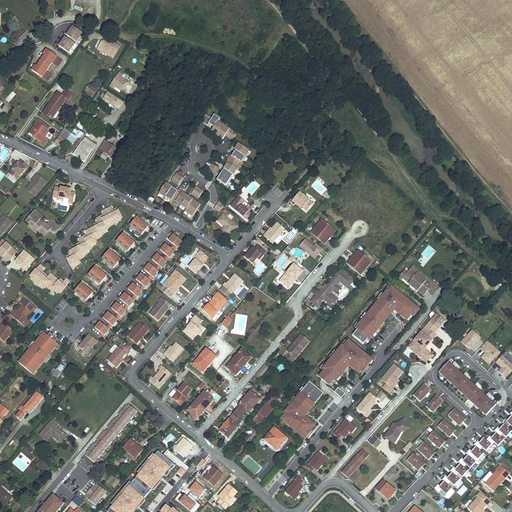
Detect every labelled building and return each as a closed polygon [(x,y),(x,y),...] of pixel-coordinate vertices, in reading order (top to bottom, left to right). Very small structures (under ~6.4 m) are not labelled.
[(77,40),(66,32),(58,45),(68,52),(77,40)] [(114,59),(120,47),(109,42),(107,46),(103,44),(102,43),(98,51),(114,59)] [(58,55),(48,48),(44,53),(46,54),(44,58),(41,62),(38,65),(36,64),(33,69),(43,76),(47,70),(54,61),(58,55)] [(59,65),(63,59),(58,55),(54,61),(59,65)] [(53,74),(47,70),(43,76),(49,80),(53,74)] [(124,74),(120,72),(111,85),(115,88),(116,86),(122,89),(128,80),(123,76),(124,74)] [(90,97),(96,91),(90,84),(84,91),(90,97)] [(63,89),(59,95),(66,99),(70,94),(63,89)] [(107,92),(103,99),(114,106),(118,100),(107,92)] [(59,95),(57,93),(43,113),(52,119),(63,104),(66,99),(59,95)] [(237,133),(211,117),(206,126),(224,138),(225,136),(232,140),(237,133)] [(47,130),(49,127),(38,119),(34,124),(35,125),(30,133),(39,140),(38,142),(44,146),(48,140),(43,136),(48,130),(47,130)] [(139,122),(135,119),(133,123),(130,122),(127,125),(134,130),(139,122)] [(71,133),(64,129),(59,136),(66,140),(71,133)] [(75,136),(71,133),(66,140),(72,145),(77,138),(82,136),(84,133),(79,130),(75,136)] [(93,149),(82,141),(73,155),(84,162),(93,149)] [(118,150),(105,141),(100,149),(113,158),(118,150)] [(239,143),(216,179),(227,186),(250,150),(239,143)] [(29,166),(22,159),(19,163),(17,161),(14,165),(15,166),(13,168),(9,173),(17,180),(29,166)] [(217,177),(220,168),(211,164),(208,173),(217,177)] [(32,183),(27,189),(35,196),(44,185),(41,182),(44,179),(37,173),(34,177),(36,178),(32,183)] [(180,185),(183,176),(175,173),(171,182),(180,185)] [(253,182),(247,190),(251,194),(257,186),(253,182)] [(166,183),(159,193),(171,201),(178,190),(166,183)] [(60,188),(55,186),(54,194),(59,195),(58,197),(64,198),(69,199),(68,202),(73,203),(75,195),(70,194),(71,191),(68,191),(67,190),(68,188),(60,186),(60,188)] [(191,194),(199,199),(204,191),(196,186),(191,194)] [(193,217),(201,204),(182,191),(175,203),(186,210),(185,212),(193,217)] [(314,202),(304,194),(303,194),(300,198),(297,195),(291,202),(295,204),(296,203),(300,206),(301,204),(303,206),(307,210),(314,202)] [(245,201),(239,195),(231,205),(247,219),(252,213),(249,211),(251,209),(247,206),(246,208),(242,205),(245,201)] [(106,226),(123,220),(118,207),(113,209),(111,207),(106,209),(100,216),(96,218),(98,222),(96,222),(92,228),(84,230),(86,235),(78,238),(79,241),(73,248),(68,250),(69,254),(66,255),(71,270),(74,269),(79,264),(80,263),(76,253),(83,259),(90,250),(89,247),(98,243),(95,234),(100,239),(108,230),(106,226)] [(43,216),(35,209),(26,220),(30,223),(38,230),(44,235),(49,230),(42,224),(41,225),(38,222),(40,220),(43,216)] [(222,229),(229,236),(238,225),(224,213),(218,220),(224,225),(225,223),(226,224),(225,226),(222,229)] [(13,222),(4,215),(0,220),(0,230),(3,233),(13,222)] [(137,216),(129,226),(142,236),(150,226),(137,216)] [(43,223),(40,220),(38,222),(41,225),(42,224),(49,230),(51,227),(45,221),(43,223)] [(325,238),(332,229),(321,220),(311,232),(325,244),(328,240),(325,238)] [(274,242),(286,228),(278,222),(273,228),(269,233),(268,231),(265,235),(274,242)] [(38,230),(30,223),(28,226),(35,233),(38,230)] [(328,240),(335,231),(332,229),(325,238),(328,240)] [(123,233),(116,243),(128,252),(136,242),(123,233)] [(172,233),(167,240),(178,249),(184,242),(172,233)] [(323,249),(315,243),(314,245),(304,239),(298,248),(316,259),(323,249)] [(0,253),(9,262),(15,254),(10,249),(11,248),(6,243),(4,245),(1,242),(0,243),(0,253)] [(165,243),(160,250),(170,258),(176,252),(165,243)] [(255,248),(254,246),(245,256),(253,263),(258,257),(262,253),(263,255),(267,251),(258,244),(255,248)] [(102,259),(113,269),(122,260),(110,249),(102,259)] [(189,266),(196,272),(202,265),(201,264),(208,256),(201,250),(195,257),(194,258),(195,259),(189,266)] [(361,253),(358,251),(351,259),(354,262),(361,253)] [(33,260),(24,252),(16,261),(19,264),(20,265),(21,264),(22,265),(21,266),(23,267),(26,269),(33,260)] [(152,259),(162,268),(167,262),(158,253),(152,259)] [(361,275),(371,262),(361,253),(354,262),(351,259),(348,263),(361,275)] [(83,273),(89,266),(84,262),(78,269),(83,273)] [(48,287),(60,296),(70,281),(66,278),(64,282),(50,273),(48,276),(42,272),(45,267),(39,263),(29,279),(46,290),(48,287)] [(154,278),(159,271),(149,263),(144,270),(154,278)] [(280,281),(287,288),(294,279),(295,280),(303,271),(294,264),(280,281)] [(88,275),(99,286),(108,276),(96,266),(88,275)] [(408,283),(408,284),(411,286),(412,285),(415,287),(414,289),(417,291),(423,296),(434,283),(428,278),(425,281),(417,274),(419,271),(413,266),(402,278),(408,283)] [(164,284),(175,293),(178,290),(176,288),(185,277),(176,270),(164,284)] [(353,280),(341,270),(327,286),(326,285),(324,289),(322,287),(311,302),(317,307),(323,301),(325,299),(332,305),(337,299),(329,293),(328,292),(330,290),(331,291),(332,290),(337,284),(339,281),(347,287),(353,280)] [(135,279),(146,288),(151,281),(141,273),(135,279)] [(226,282),(223,285),(233,293),(243,280),(235,273),(227,283),(226,282)] [(187,279),(185,277),(176,288),(178,290),(187,279)] [(288,289),(295,280),(294,279),(287,288),(288,289)] [(85,303),(94,293),(82,282),(74,292),(85,303)] [(133,283),(128,289),(138,298),(143,291),(133,283)] [(497,293),(502,287),(498,283),(493,289),(497,293)] [(341,288),(337,284),(332,290),(336,294),(341,288)] [(120,299),(129,307),(135,301),(125,292),(120,299)] [(163,314),(169,308),(168,307),(170,304),(162,297),(160,300),(161,301),(150,314),(158,320),(162,316),(161,315),(162,313),(163,314)] [(31,313),(33,314),(37,309),(25,299),(20,303),(22,305),(15,313),(13,312),(10,315),(22,325),(27,320),(26,318),(31,313)] [(332,305),(325,299),(323,301),(331,307),(332,305)] [(108,311),(102,318),(113,327),(127,310),(117,302),(111,309),(118,314),(115,317),(108,311)] [(391,318),(384,312),(376,320),(378,321),(370,330),(378,337),(386,327),(384,326),(391,318)] [(185,331),(194,338),(198,333),(203,326),(199,323),(202,320),(196,315),(191,321),(192,322),(188,326),(185,331)] [(223,321),(222,323),(225,325),(231,319),(228,316),(223,321)] [(393,319),(391,318),(384,326),(386,327),(393,319)] [(440,325),(437,323),(432,319),(425,327),(422,331),(414,340),(418,344),(414,348),(420,353),(418,355),(427,362),(430,358),(427,356),(430,353),(425,348),(436,335),(434,333),(440,325)] [(101,333),(98,337),(102,340),(110,330),(100,321),(95,328),(101,333)] [(136,344),(148,330),(140,322),(128,336),(136,344)] [(13,331),(4,323),(1,326),(1,327),(0,328),(0,339),(4,342),(9,336),(13,331)] [(469,351),(481,338),(472,330),(460,342),(469,351)] [(18,363),(35,376),(59,344),(42,332),(18,363)] [(90,334),(76,350),(84,357),(98,342),(90,334)] [(227,334),(224,339),(228,342),(232,337),(227,334)] [(310,341),(301,334),(293,344),(294,345),(292,347),(291,346),(286,351),(289,354),(295,359),(310,341)] [(418,344),(414,340),(408,347),(412,350),(414,348),(418,344)] [(484,353),(479,358),(488,366),(500,353),(486,341),(479,349),(484,353)] [(174,362),(185,349),(177,342),(173,347),(169,352),(167,351),(165,354),(174,362)] [(121,344),(108,360),(116,367),(122,361),(120,360),(126,354),(127,355),(130,352),(129,351),(125,347),(121,344)] [(208,362),(210,364),(216,357),(206,349),(194,364),(201,370),(208,362)] [(251,358),(241,350),(227,367),(236,375),(251,358)] [(495,363),(500,368),(497,372),(504,379),(511,370),(511,364),(502,355),(495,363)] [(203,372),(210,364),(208,362),(201,370),(203,372)] [(51,375),(56,379),(65,367),(60,363),(51,375)] [(264,364),(256,375),(260,378),(269,367),(264,364)] [(403,371),(394,364),(381,379),(394,390),(397,386),(393,383),(397,379),(403,371)] [(159,388),(172,374),(162,365),(159,368),(161,370),(159,372),(160,373),(158,375),(157,374),(154,378),(156,380),(153,383),(159,388)] [(314,398),(324,406),(343,383),(336,377),(339,372),(337,370),(333,375),(321,365),(277,417),(289,427),(314,398)] [(206,384),(199,378),(194,383),(199,387),(197,389),(199,392),(206,384)] [(420,402),(431,390),(422,382),(411,394),(420,402)] [(192,390),(184,383),(178,391),(180,393),(174,399),(181,405),(188,397),(187,395),(192,390)] [(259,393),(253,388),(240,403),(242,404),(220,430),(226,436),(232,430),(234,431),(238,426),(234,424),(239,419),(247,410),(249,412),(260,399),(256,396),(259,393)] [(381,391),(376,396),(382,402),(387,396),(381,391)] [(21,411),(16,417),(20,421),(24,416),(23,415),(26,411),(28,413),(31,409),(32,410),(37,405),(40,401),(39,400),(42,397),(37,392),(24,408),(22,406),(19,410),(21,411)] [(213,400),(204,392),(188,411),(197,419),(213,400)] [(377,399),(370,393),(358,408),(366,415),(370,409),(375,403),(374,402),(377,399)] [(436,394),(424,406),(432,413),(443,402),(436,394)] [(277,399),(274,396),(253,421),(259,426),(273,410),(271,408),(272,406),(277,399)] [(96,464),(137,411),(126,402),(84,455),(96,464)] [(0,422),(2,420),(1,419),(8,410),(2,405),(0,406),(0,422)] [(447,416),(458,427),(466,419),(454,408),(447,416)] [(504,437),(511,430),(511,416),(497,430),(504,437)] [(58,424),(52,419),(39,435),(46,441),(51,436),(52,435),(53,435),(52,436),(56,440),(63,433),(56,427),(58,424)] [(437,427),(448,438),(456,430),(444,419),(437,427)] [(346,420),(334,435),(339,439),(342,436),(345,438),(349,432),(354,426),(346,420)] [(409,430),(404,421),(396,425),(396,424),(393,426),(391,428),(392,429),(391,432),(390,431),(385,439),(389,442),(390,440),(393,442),(396,438),(399,438),(401,434),(409,430)] [(287,439),(274,428),(264,440),(274,448),(274,449),(275,450),(277,451),(279,450),(280,449),(280,447),(287,439)] [(439,449),(445,441),(433,431),(426,439),(439,449)] [(63,433),(56,440),(59,443),(65,436),(63,433)] [(171,433),(164,440),(169,444),(175,437),(171,433)] [(495,433),(490,440),(498,447),(503,440),(495,433)] [(184,438),(174,450),(184,458),(194,446),(184,438)] [(376,438),(370,444),(376,449),(382,443),(376,438)] [(483,438),(477,444),(485,452),(491,445),(483,438)] [(137,444),(131,440),(124,448),(128,451),(125,455),(131,460),(134,457),(136,458),(142,451),(137,447),(136,446),(137,444)] [(406,452),(412,445),(409,442),(402,449),(406,452)] [(424,442),(416,449),(428,460),(435,453),(424,442)] [(470,452),(479,463),(486,457),(476,447),(470,452)] [(34,458),(27,452),(24,449),(22,452),(24,455),(32,461),(34,458)] [(363,449),(359,454),(365,459),(369,455),(363,449)] [(106,511),(133,511),(147,494),(149,496),(174,463),(157,451),(150,461),(147,459),(106,511)] [(319,452),(307,467),(312,472),(314,469),(317,471),(322,465),(327,459),(319,452)] [(417,472),(425,464),(413,453),(406,461),(417,472)] [(359,454),(342,472),(348,478),(365,459),(359,454)] [(460,480),(475,462),(467,455),(461,462),(465,465),(463,468),(459,464),(435,490),(444,497),(454,485),(458,488),(463,483),(460,480)] [(50,467),(42,459),(39,462),(36,465),(45,473),(50,467)] [(215,467),(211,463),(201,475),(214,486),(223,476),(219,473),(218,474),(213,469),(214,468),(215,467)] [(394,465),(388,472),(386,475),(390,478),(394,474),(391,472),(396,467),(394,465)] [(485,483),(494,491),(496,488),(495,487),(500,482),(501,483),(506,478),(497,470),(485,483)] [(167,479),(174,484),(179,477),(172,473),(167,479)] [(299,477),(286,492),(293,499),(298,493),(304,487),(301,484),(304,481),(299,477)] [(4,482),(0,479),(0,501),(3,504),(6,500),(8,502),(12,497),(0,487),(4,482)] [(383,480),(376,488),(380,492),(381,491),(390,499),(396,492),(383,480)] [(96,506),(107,493),(96,483),(84,496),(96,506)] [(238,491),(229,484),(219,497),(221,499),(218,503),(226,509),(235,498),(233,497),(238,491)] [(457,492),(461,495),(468,488),(464,484),(457,492)] [(381,491),(380,492),(389,500),(390,499),(381,491)] [(478,497),(469,508),(473,511),(480,511),(481,511),(480,510),(482,508),(483,509),(487,504),(488,505),(491,502),(480,492),(477,496),(478,497)] [(79,507),(84,502),(77,495),(72,501),(79,507)] [(191,511),(197,505),(185,495),(179,502),(191,511)]
